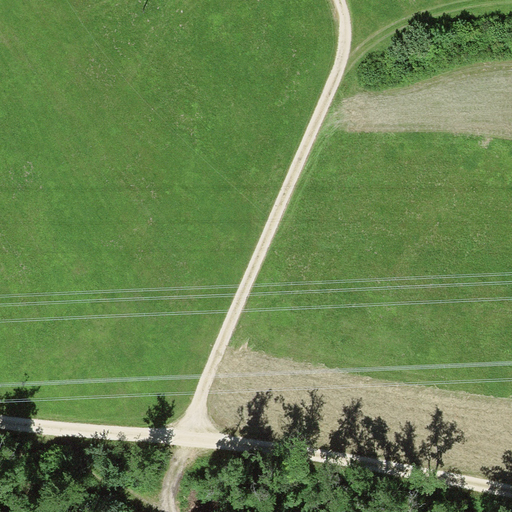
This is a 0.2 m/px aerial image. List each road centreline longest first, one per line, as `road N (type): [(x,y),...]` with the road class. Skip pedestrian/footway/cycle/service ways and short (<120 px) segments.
road 1 (track): [(159,511),(331,81),(343,40),(336,0)]
road 2 (track): [(0,420),(292,453),(511,493)]
road 3 (track): [(153,511),(44,426)]
